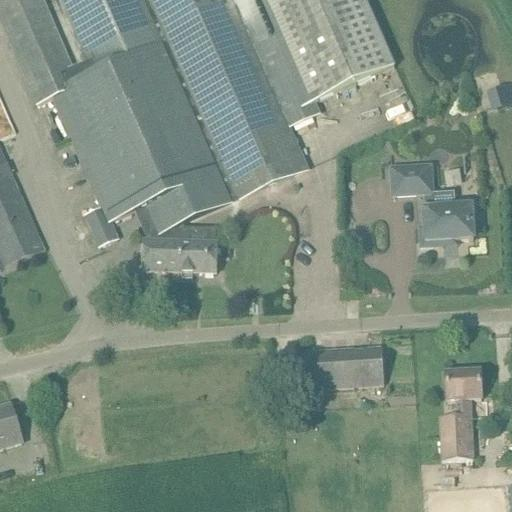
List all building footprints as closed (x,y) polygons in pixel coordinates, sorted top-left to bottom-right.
[(111,231),(148,214),(159,239),(307,174),(288,130),(230,0),(60,0),(87,61),(70,69),(39,0),(0,0),(0,22),(37,108),(54,100),(111,231)] [(230,0),(288,130),(318,116),(314,108),(395,72),(363,0),(230,0)] [(511,108),(511,89),(511,87),(493,92),(499,112),(511,108)] [(0,257),(6,271),(45,254),(0,152),(0,257)] [(431,170),(391,172),(393,200),(421,199),(423,231),(420,231),(421,252),(444,250),(444,245),(474,243),(472,226),(477,226),(476,206),(454,208),(453,197),(433,198),(431,170)] [(101,213),(86,219),(100,251),(115,244),(101,213)] [(215,232),(192,231),(192,246),(144,245),(143,275),(216,277),(217,247),(215,247),(215,232)] [(384,389),(382,351),(304,356),(306,394),(384,389)] [(481,395),(480,375),(446,377),(447,406),(455,406),(456,422),(439,422),(441,465),(473,463),(470,405),(482,404),(481,395)] [(0,453),(22,447),(10,408),(0,411),(0,453)]
